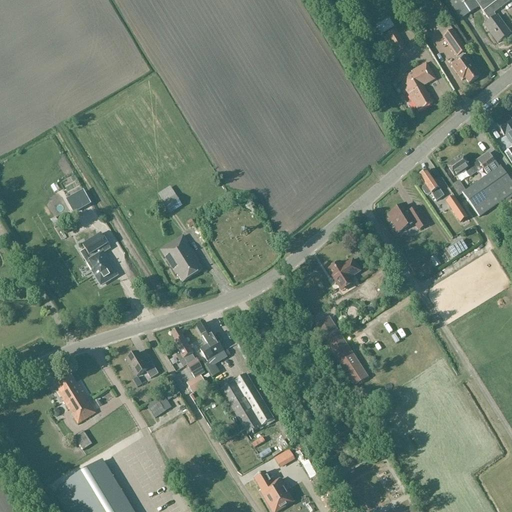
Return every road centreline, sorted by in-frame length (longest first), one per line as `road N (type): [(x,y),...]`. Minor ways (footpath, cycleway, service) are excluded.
road 1 (tertiary): [(511,77),(287,268),(238,296),(145,326)]
road 2 (track): [(57,124),(171,319)]
road 3 (unclassified): [(257,511),(145,326)]
road 4 (tertiary): [(145,326),(68,351),(0,387)]
